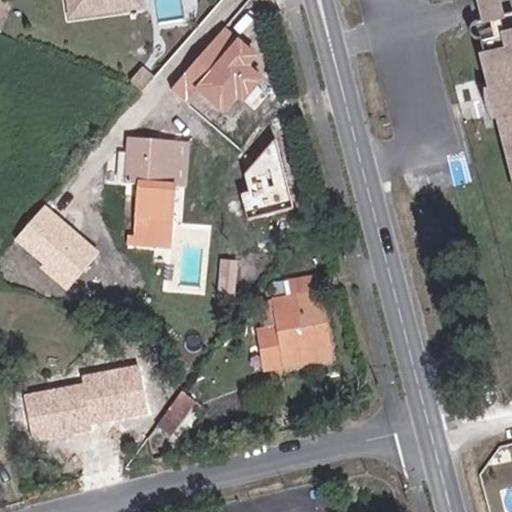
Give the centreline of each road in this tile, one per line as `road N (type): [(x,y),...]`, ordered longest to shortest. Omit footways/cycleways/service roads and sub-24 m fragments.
road 1 (tertiary): [(313,0),(427,432)]
road 2 (unclassified): [(427,432),(103,511)]
